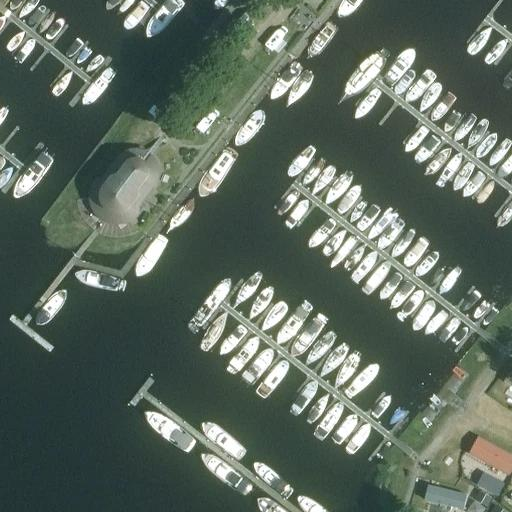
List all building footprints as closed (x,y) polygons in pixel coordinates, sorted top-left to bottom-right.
[(274,0),(254,0),(271,9),(276,1),(274,0)] [(159,116),(147,136),(156,141),(168,121),(159,116)] [(120,160),(101,185),(95,188),(96,188),(94,193),(94,198),(94,203),(96,207),(98,211),(101,215),(105,218),(109,220),(114,221),(118,221),(123,220),(127,218),(132,216),(133,216),(133,209),(153,184),(154,181),(155,178),(156,176),(156,174),(156,171),(155,168),(155,166),(154,163),(152,161),(150,159),(149,157),(147,156),(145,155),(142,154),(139,153),(137,153),(135,153),(132,153),(130,153),(128,154),(125,156),(123,157),(121,159),(120,160)] [(511,380),(502,401),(511,405),(511,380)] [(501,480),(497,488),(509,493),(511,487),(511,471),(486,460),(481,471),(501,480)] [(473,511),(476,505),(432,494),(427,511),(473,511)]
